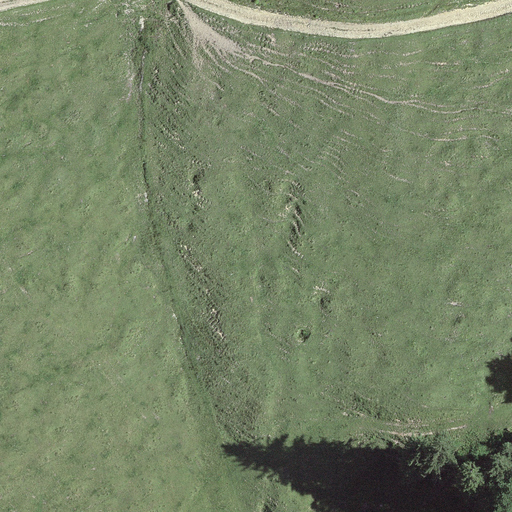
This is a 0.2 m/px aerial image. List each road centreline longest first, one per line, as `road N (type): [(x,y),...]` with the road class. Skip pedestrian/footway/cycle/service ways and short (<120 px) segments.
road 1 (track): [(186,511),(246,454),(327,428),(426,430),(511,410)]
road 2 (track): [(204,0),(349,29),(451,19),(511,2)]
